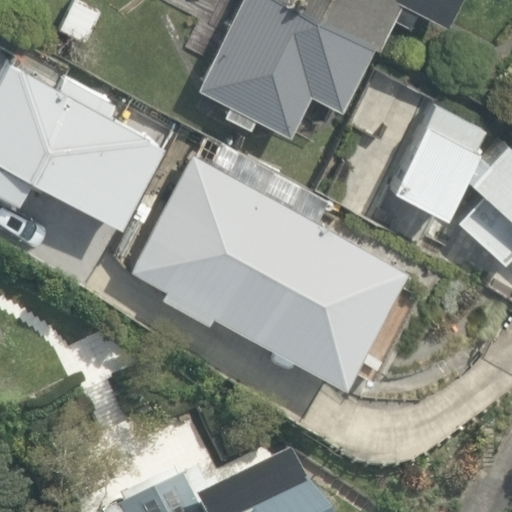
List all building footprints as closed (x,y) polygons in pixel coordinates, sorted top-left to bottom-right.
[(246,0),(207,86),(229,97),(222,112),(258,129),(263,120),(295,135),(313,96),(345,112),(396,4),(450,29),(463,0),(246,0)] [(418,111),(371,86),(350,127),(370,137),(337,200),(364,214),(418,111)] [(482,155),(428,126),(392,192),(447,222),(482,155)] [(408,263),(192,140),(119,268),(255,346),(266,326),(347,372),(408,263)] [(511,147),(509,145),(452,226),(511,269),(511,268),(511,147)] [(11,158),(0,175),(0,239),(66,281),(106,218),(11,158)] [(333,511),(310,465),(212,511),(333,511)]
